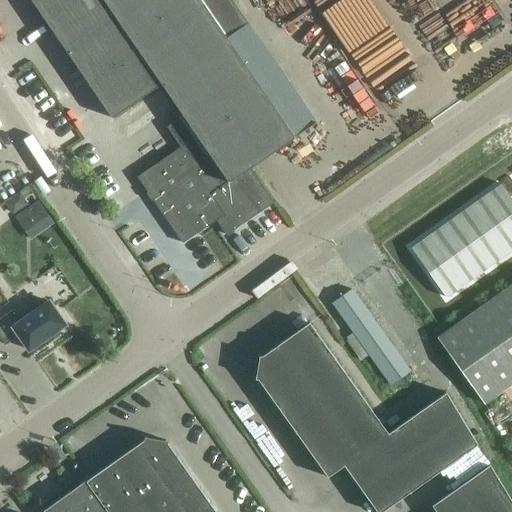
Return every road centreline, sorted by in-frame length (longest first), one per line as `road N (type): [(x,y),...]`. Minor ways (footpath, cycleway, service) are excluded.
road 1 (unclassified): [(162,340),(511,91)]
road 2 (unclassified): [(162,340),(0,105)]
road 3 (unclassified): [(0,454),(162,340)]
